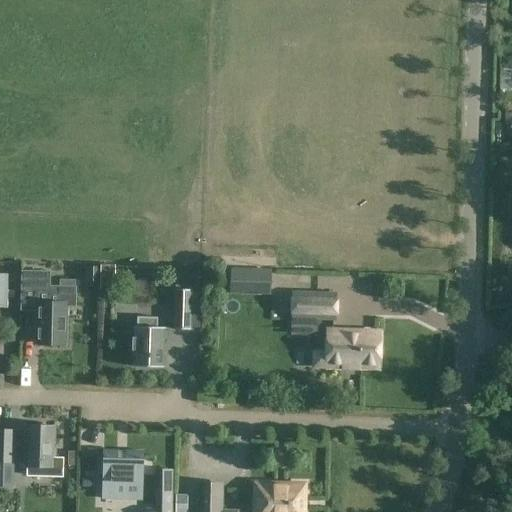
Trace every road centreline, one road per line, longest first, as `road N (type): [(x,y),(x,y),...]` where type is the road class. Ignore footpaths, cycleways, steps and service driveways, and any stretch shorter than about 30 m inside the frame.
road 1 (residential): [(1,395),(191,415),(456,427)]
road 2 (unclassified): [(456,427),(468,327),(479,0)]
